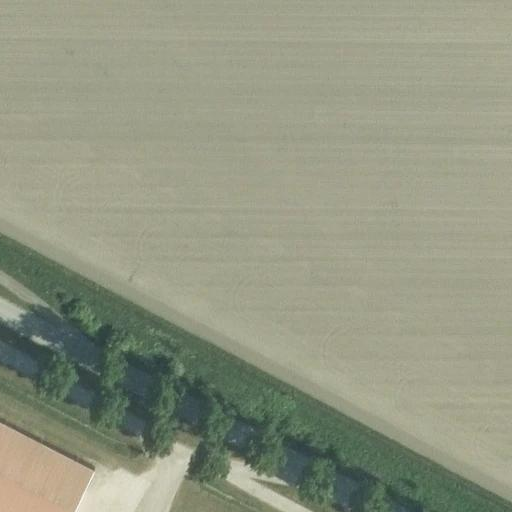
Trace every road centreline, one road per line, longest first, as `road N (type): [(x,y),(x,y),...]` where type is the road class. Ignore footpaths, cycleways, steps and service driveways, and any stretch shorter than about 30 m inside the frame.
road 1 (unclassified): [(317,475),(76,350)]
road 2 (unclassified): [(210,468),(0,352)]
